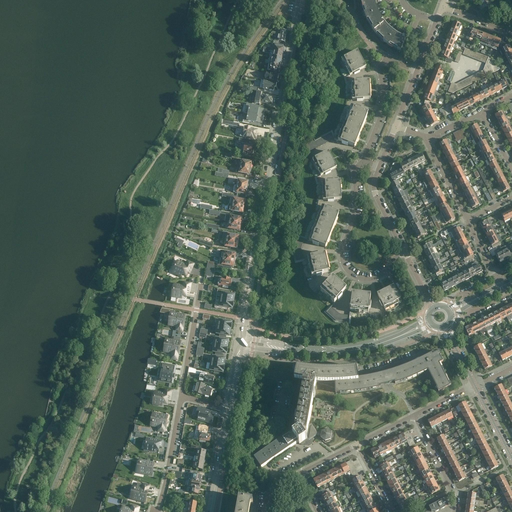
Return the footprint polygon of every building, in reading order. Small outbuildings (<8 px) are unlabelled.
[(360,0),(362,5),(363,5),(366,13),(364,14),(367,21),(368,20),(373,28),(372,29),(376,34),(378,33),(384,40),(383,41),(389,45),(390,44),(398,48),(397,50),(401,51),(405,40),(403,39),(402,39),(403,38),(397,34),(391,30),(387,26),(383,21),(379,15),(377,9),(375,3),(374,0),(360,0)] [(452,26),(452,28),(459,31),(461,25),(454,22),(452,26)] [(457,36),(459,31),(452,28),(451,30),(449,33),(457,36)] [(475,39),(478,32),(477,31),(473,30),(472,30),(470,35),(469,37),(470,37),(475,39)] [(481,41),(484,34),(480,33),(478,32),(475,39),(481,41)] [(454,42),(457,36),(449,33),(448,37),(447,39),(454,42)] [(487,44),(489,36),(488,36),(488,35),(484,34),(481,41),(487,44)] [(285,42),(286,37),(275,35),(275,36),(276,37),(276,40),(273,41),(273,44),(276,45),(277,45),(278,45),(279,41),(285,42)] [(493,46),(496,39),(491,37),(489,36),(487,44),(493,46)] [(452,48),(454,42),(447,39),(446,41),(445,45),(452,48)] [(501,41),(496,39),(493,46),(498,48),(497,50),(500,51),(504,42),(501,41)] [(506,44),(504,42),(500,51),(502,56),(505,54),(511,51),(511,49),(509,45),(508,46),(506,44)] [(278,45),(277,45),(276,45),(276,46),(275,46),(274,47),(274,50),(264,48),(263,50),(267,51),(267,50),(270,51),(270,52),(283,54),(284,48),(281,48),(281,46),(278,45)] [(450,53),(452,48),(445,45),(443,48),(443,49),(443,50),(450,53)] [(282,59),(283,54),(270,52),(270,51),(267,50),(267,51),(263,50),(263,53),(273,54),(272,57),(271,57),(271,58),(272,58),(272,57),(282,59)] [(448,59),(450,53),(443,50),(442,52),(440,56),(446,58),(445,61),(451,63),(452,60),(450,60),(448,59)] [(344,68),(343,69),(344,69),(344,70),(345,71),(346,72),(347,73),(348,75),(344,77),(346,84),(350,84),(350,86),(350,88),(350,89),(350,90),(350,91),(350,92),(350,93),(350,94),(350,95),(351,97),(351,101),(357,100),(357,102),(363,102),(363,100),(370,100),(370,95),(370,86),(369,86),(369,81),(362,82),(362,80),(356,81),(356,82),(347,82),(346,78),(354,74),(354,75),(360,72),(359,71),(366,68),(364,64),(360,55),(359,55),(357,51),(351,55),(350,53),(345,56),(345,57),(341,60),(344,64),(342,65),(343,66),(343,67),(344,68)] [(280,67),(282,59),(272,57),(272,58),(271,58),(270,60),(269,60),(268,65),(280,67)] [(491,59),(488,58),(486,64),(483,71),(486,76),(497,71),(491,59)] [(279,73),(280,67),(268,65),(267,70),(269,71),(272,72),(271,73),(277,74),(277,72),(279,73)] [(444,65),(443,65),(442,68),(437,65),(435,69),(435,71),(442,74),(444,68),(448,70),(450,67),(444,65)] [(440,79),(442,74),(435,71),(434,73),(432,77),(440,79)] [(260,78),(260,79),(275,82),(275,79),(278,80),(279,75),(262,72),(261,72),(262,73),(261,78),(260,78)] [(442,80),(440,79),(432,77),(431,80),(430,82),(440,86),(442,80)] [(277,83),(261,80),(260,84),(264,84),(263,89),(266,90),(269,91),(269,90),(274,91),(275,86),(276,87),(277,83)] [(497,81),(498,83),(501,90),(507,87),(504,81),(501,82),(499,80),(497,81)] [(437,92),(440,86),(430,82),(430,84),(429,84),(428,88),(437,92)] [(459,91),(456,85),(452,83),(451,86),(448,92),(452,94),(459,91)] [(496,93),(501,90),(498,83),(493,86),(496,93)] [(491,96),(496,93),(493,86),(490,88),(489,86),(487,88),(491,96)] [(491,96),(487,88),(486,87),(481,89),(482,92),(485,98),(491,96)] [(435,97),(437,92),(428,88),(426,92),(427,92),(426,94),(433,96),(435,97)] [(480,101),(485,98),(482,92),(477,94),(480,101)] [(431,102),(433,96),(426,94),(425,95),(424,99),(425,100),(431,102)] [(475,104),(480,101),(477,94),(471,97),(475,104)] [(260,102),(262,102),(271,104),(272,103),(273,102),(272,101),(273,97),(271,96),(263,95),(262,98),(260,98),(260,102)] [(469,106),(475,104),(471,97),(466,100),(469,106)] [(431,103),(431,102),(425,100),(423,108),(422,109),(423,112),(422,112),(423,115),(424,115),(432,111),(429,105),(430,102),(431,103)] [(459,112),(464,109),(461,102),(460,100),(454,103),(455,105),(459,112)] [(464,109),(469,106),(466,100),(461,102),(464,109)] [(247,104),(245,113),(263,117),(265,110),(259,109),(259,106),(247,104)] [(459,112),(455,105),(450,108),(452,113),(453,115),(459,112)] [(348,145),(354,147),(356,143),(357,144),(360,135),(360,134),(363,127),(367,118),(366,118),(368,113),(361,111),(362,110),(356,107),(356,109),(350,106),(348,110),(348,111),(347,113),(346,114),(346,115),(345,116),(345,117),(345,119),(345,120),(342,127),(341,128),(340,129),(340,130),(339,131),(339,132),(339,133),(338,134),(338,135),(338,136),(337,139),(336,138),(332,131),(303,145),(307,153),(334,139),(334,140),(342,143),(342,144),(348,146),(348,145)] [(435,117),(432,111),(424,115),(426,117),(425,118),(426,121),(427,120),(435,117)] [(495,115),(498,121),(504,117),(502,112),(495,115)] [(262,124),(263,117),(245,113),(243,123),(258,127),(259,124),(262,124)] [(437,116),(435,117),(427,120),(429,123),(428,124),(429,126),(430,126),(431,126),(433,126),(432,125),(440,121),(439,120),(437,116)] [(506,116),(504,117),(498,121),(500,126),(507,123),(509,122),(506,116)] [(510,128),(507,123),(500,126),(503,131),(510,128)] [(470,128),(473,133),(479,130),(477,125),(470,128)] [(256,138),(257,130),(252,130),(253,129),(245,127),(244,129),(242,128),(240,137),(243,137),(252,139),(252,138),(256,138)] [(482,136),(479,130),(473,133),(476,139),(482,136)] [(482,136),(476,139),(473,140),(476,145),(478,144),(485,141),(482,136)] [(251,144),(251,141),(239,138),(239,142),(245,144),(243,152),(243,154),(247,155),(248,153),(253,154),(255,145),(254,144),(251,144)] [(439,144),(442,149),(451,145),(448,139),(439,144)] [(488,146),(485,141),(478,144),(481,150),(488,146)] [(454,150),(451,145),(442,149),(445,154),(451,151),(454,150)] [(491,152),(488,146),(481,150),(484,155),(491,152)] [(454,156),(451,151),(445,154),(448,160),(454,156)] [(319,245),(325,248),(330,236),(334,227),(338,218),(337,218),(339,214),(332,211),(333,210),(327,208),(326,209),(318,206),(319,201),(328,201),(328,202),(334,202),(334,201),(341,200),(341,196),(341,186),(340,186),(340,182),(333,182),(333,181),(327,181),(327,182),(318,183),(317,178),(325,174),(325,176),(331,173),(330,172),(336,168),(334,164),(335,164),(331,155),(330,156),(328,152),(322,155),(321,154),(316,157),(316,158),(311,161),(313,164),(313,165),(313,166),(313,167),(314,168),(314,169),(315,170),(316,171),(317,172),(317,173),(318,175),(315,177),(316,185),(321,185),(321,187),(321,188),(321,189),(321,190),(320,191),(320,192),(321,193),(321,194),(321,195),(321,196),(322,197),(322,199),(317,199),(316,207),(320,209),(319,211),(318,212),(318,213),(317,214),(317,215),(316,216),(316,218),(316,219),(316,220),(313,228),(312,228),(312,229),(311,230),(311,231),(310,232),(310,233),(309,234),(309,235),(309,236),(309,237),(308,239),(297,235),(292,249),(295,263),(307,261),(307,263),(307,264),(307,265),(307,267),(307,268),(308,269),(308,270),(308,271),(309,272),(309,273),(310,277),(316,276),(317,277),(323,275),(322,274),(329,273),(328,268),(329,268),(326,259),(325,255),(318,256),(318,255),(312,256),(312,258),(303,260),(301,251),(301,248),(304,240),(313,243),(313,244),(318,247),(319,245)] [(493,157),(491,152),(484,155),(487,160),(493,157)] [(418,156),(416,157),(420,164),(425,161),(422,154),(418,156)] [(457,162),(454,156),(448,160),(450,165),(457,162)] [(420,164),(416,157),(415,158),(414,158),(411,160),(414,167),(420,164)] [(496,162),(493,157),(487,160),(489,166),(496,162)] [(239,160),(238,166),(251,169),(252,166),(251,166),(252,165),(251,164),(252,162),(241,160),(239,160)] [(414,167),(411,160),(407,161),(407,162),(406,163),(409,170),(414,167)] [(460,167),(457,162),(450,165),(453,171),(460,167)] [(499,168),(496,162),(489,166),(492,171),(499,168)] [(409,170),(406,163),(404,163),(400,165),(402,169),(404,172),(409,170)] [(251,172),(251,169),(238,166),(237,173),(239,173),(249,175),(250,172),(251,172)] [(462,166),(460,167),(453,171),(456,176),(462,172),(465,171),(462,166)] [(501,173),(499,168),(492,171),(495,176),(501,173)] [(406,176),(404,172),(402,169),(390,175),(394,183),(397,181),(406,176)] [(430,171),(424,174),(423,175),(422,176),(423,178),(425,177),(426,180),(433,176),(430,171)] [(466,175),(464,176),(462,172),(456,176),(458,181),(465,178),(467,177),(466,175)] [(504,178),(501,173),(495,176),(497,182),(504,178)] [(436,182),(433,176),(426,180),(429,185),(436,182)] [(468,183),(465,178),(458,181),(461,187),(468,183)] [(507,183),(504,178),(497,182),(500,187),(507,183)] [(235,180),(234,186),(248,188),(248,186),(248,182),(238,180),(235,180)] [(400,186),(397,181),(394,183),(390,185),(392,188),(393,190),(400,186)] [(438,187),(436,182),(429,185),(432,190),(438,187)] [(471,189),(468,183),(461,187),(464,192),(471,189)] [(507,183),(500,187),(498,188),(499,190),(501,189),(503,192),(510,189),(507,183)] [(247,192),(248,188),(234,186),(233,193),(236,193),(246,195),(246,193),(247,193),(247,192)] [(403,192),(400,186),(393,190),(394,192),(396,196),(403,192)] [(438,187),(432,190),(430,192),(432,197),(435,196),(441,192),(438,187)] [(473,194),(471,189),(464,192),(467,197),(473,194)] [(406,197),(403,192),(396,196),(397,199),(398,199),(398,201),(406,197)] [(444,198),(441,192),(435,196),(437,201),(444,198)] [(476,199),(473,194),(467,197),(469,203),(476,199)] [(242,200),(237,199),(237,197),(230,195),(229,198),(231,198),(230,204),(232,205),(244,207),(245,204),(244,204),(245,201),(244,201),(242,200)] [(411,208),(406,197),(398,201),(399,202),(403,210),(404,211),(411,208)] [(444,198),(437,201),(435,202),(438,208),(440,206),(447,203),(444,198)] [(478,198),(476,199),(469,203),(472,208),(478,205),(479,206),(482,205),(478,198)] [(449,208),(447,203),(440,206),(443,212),(449,208)] [(244,210),(244,207),(232,205),(231,208),(232,209),(231,211),(240,213),(242,213),(242,214),(243,214),(243,210),(244,210)] [(413,207),(411,208),(404,211),(405,213),(407,217),(414,213),(415,212),(413,207)] [(449,208),(443,212),(440,213),(443,218),(452,214),(449,208)] [(510,219),(506,212),(501,215),(505,222),(510,219)] [(416,219),(414,213),(407,217),(408,220),(409,220),(410,224),(412,228),(419,224),(421,223),(418,218),(416,219)] [(455,219),(452,214),(443,218),(444,221),(446,224),(455,219)] [(241,222),(242,219),(228,216),(227,222),(229,223),(241,225),(242,222),(241,222)] [(489,220),(487,221),(480,224),(483,230),(490,226),(492,225),(489,220)] [(241,225),(229,223),(228,229),(238,231),(240,231),(240,228),(241,228),(241,225)] [(422,229),(419,224),(412,228),(414,231),(415,233),(422,229)] [(493,231),(490,226),(483,230),(486,235),(493,231)] [(453,238),(455,237),(462,234),(459,228),(450,233),(453,238)] [(423,231),(422,229),(415,233),(416,234),(417,238),(425,235),(426,234),(425,230),(423,231)] [(495,237),(493,231),(486,235),(489,240),(495,237)] [(238,242),(239,239),(238,239),(239,236),(228,234),(228,233),(224,232),(222,239),(226,240),(238,242)] [(465,239),(462,234),(455,237),(458,243),(465,239)] [(498,242),(495,237),(489,240),(491,246),(492,246),(497,243),(498,242)] [(468,244),(465,239),(458,243),(456,244),(459,249),(461,248),(468,244)] [(238,246),(238,242),(226,240),(225,244),(226,245),(225,247),(235,249),(237,249),(237,246),(238,246)] [(424,251),(425,253),(434,248),(431,242),(422,247),(424,251)] [(471,250),(468,244),(461,248),(464,253),(471,250)] [(510,255),(511,254),(511,252),(509,246),(506,248),(507,249),(502,252),(506,260),(507,259),(508,259),(511,257),(510,255)] [(427,258),(436,253),(437,253),(434,248),(425,253),(426,254),(427,258)] [(473,255),(471,250),(464,253),(462,254),(464,260),(466,259),(473,255)] [(506,260),(502,252),(501,250),(498,251),(499,253),(496,255),(500,263),(504,261),(506,260)] [(224,255),(223,254),(222,258),(235,261),(236,258),(235,257),(236,254),(224,252),(224,255)] [(430,263),(438,260),(439,259),(436,253),(427,258),(429,262),(430,262),(430,263)] [(235,264),(235,261),(222,258),(222,263),(222,265),(231,267),(233,267),(234,264),(235,264)] [(433,269),(440,265),(438,260),(430,263),(431,265),(433,269)] [(190,274),(194,265),(187,262),(186,265),(178,262),(173,273),(181,277),(182,275),(186,276),(187,273),(190,274)] [(471,265),(473,268),(476,275),(477,275),(476,275),(478,274),(482,272),(477,262),(471,265)] [(207,269),(205,276),(213,277),(215,267),(208,264),(207,269)] [(443,270),(440,265),(433,269),(436,274),(443,270)] [(473,277),(476,275),(473,268),(467,271),(471,278),(473,277)] [(466,280),(462,273),(461,271),(456,274),(457,276),(460,283),(462,282),(466,280)] [(469,278),(471,278),(467,271),(462,273),(466,280),(469,279),(469,278)] [(459,283),(460,283),(457,276),(451,279),(455,286),(460,284),(459,283)] [(218,284),(231,287),(232,280),(230,279),(222,278),(222,280),(219,279),(219,282),(218,284)] [(364,315),(368,315),(369,309),(370,309),(371,303),(370,303),(371,296),(366,295),(357,293),(357,294),(352,294),(351,300),(350,300),(349,306),(351,307),(349,316),(341,315),(340,315),(338,313),(331,307),(337,301),(338,301),(343,297),(342,296),(346,291),(343,287),(336,281),(332,278),(328,283),(327,283),(323,287),(324,288),(320,293),(323,295),(323,297),(324,298),(325,299),(326,299),(327,300),(328,301),(329,302),(330,302),(332,304),(324,313),(335,323),(350,325),(352,313),(354,313),(355,314),(356,314),(357,314),(359,315),(360,315),(362,315),(363,315),(364,315)] [(452,287),(455,286),(451,279),(446,282),(449,289),(452,287)] [(449,289),(446,282),(443,283),(441,284),(442,288),(441,288),(441,289),(442,290),(442,291),(443,292),(444,291),(449,289)] [(186,297),(187,293),(189,294),(191,284),(184,283),(183,286),(175,285),(173,297),(182,299),(182,296),(186,297)] [(386,312),(390,310),(391,310),(393,309),(394,309),(395,308),(396,308),(397,307),(398,306),(398,304),(402,302),(400,298),(401,298),(398,292),(397,293),(394,287),(390,288),(381,292),(381,293),(377,295),(380,301),(379,302),(382,307),(383,307),(386,312)] [(232,291),(218,288),(216,299),(234,302),(235,296),(231,296),(232,291)] [(233,303),(234,302),(216,299),(215,308),(229,310),(229,306),(233,307),(233,306),(234,303),(233,303)] [(511,314),(508,307),(508,306),(504,308),(504,309),(503,310),(507,317),(511,314)] [(507,317),(503,310),(502,309),(499,311),(499,312),(498,313),(501,320),(507,317)] [(501,320),(498,313),(497,312),(494,313),(494,315),(492,315),(496,323),(497,325),(502,322),(501,320)] [(182,332),(184,319),(185,315),(173,313),(171,326),(177,327),(176,330),(182,332)] [(496,323),(492,315),(492,314),(488,316),(488,317),(487,318),(490,325),(496,323)] [(490,325),(487,318),(486,317),(483,319),(483,320),(481,321),(485,328),(486,331),(489,330),(487,327),(490,325)] [(219,322),(217,322),(216,327),(231,329),(231,328),(232,325),(231,325),(232,324),(228,323),(229,322),(227,321),(223,321),(219,320),(219,322)] [(485,328),(481,321),(481,320),(478,322),(478,323),(476,324),(480,331),(485,328)] [(480,331),(476,324),(475,323),(472,324),(472,326),(471,326),(470,325),(470,326),(474,334),(480,331)] [(474,334),(470,326),(470,327),(469,327),(468,327),(464,328),(467,333),(464,334),(471,348),(475,346),(470,336),(474,334)] [(230,335),(231,329),(216,327),(215,334),(220,335),(219,337),(226,338),(227,334),(230,335)] [(225,342),(226,338),(219,337),(219,339),(214,338),(213,345),(228,348),(228,342),(225,342)] [(172,359),(177,360),(179,350),(181,342),(175,341),(174,341),(169,340),(166,352),(173,354),(172,359)] [(227,349),(228,348),(213,345),(212,352),(216,353),(215,355),(223,356),(223,352),(227,353),(227,352),(228,349),(227,349)] [(474,348),(476,354),(484,350),(481,345),(474,348)] [(486,355),(484,350),(476,354),(479,359),(486,355)] [(301,379),(304,380),(316,382),(320,382),(326,382),(331,382),(335,382),(336,393),(340,393),(340,392),(346,392),(346,393),(355,392),(355,391),(361,390),(361,391),(369,390),(369,389),(375,388),(376,389),(380,388),(395,384),(401,382),(401,381),(406,379),(407,380),(417,375),(417,374),(423,372),(423,373),(428,370),(437,388),(437,389),(439,392),(451,386),(451,385),(450,386),(448,383),(449,383),(447,378),(446,378),(444,376),(445,375),(443,370),(442,371),(441,368),(442,368),(439,363),(443,361),(442,361),(441,359),(442,358),(440,356),(441,355),(439,352),(433,355),(432,354),(433,353),(427,356),(422,358),(417,361),(412,363),(407,365),(402,367),(397,369),(393,371),(392,371),(377,375),(372,376),(368,377),(365,377),(360,378),(358,378),(357,371),(357,369),(357,368),(354,368),(350,368),(346,369),(342,369),(338,369),(335,369),(332,369),(326,369),(323,369),(319,369),(315,369),(311,368),(307,368),(303,367),(299,366),(296,366),(296,367),(295,369),(296,370),(295,374),(294,377),(301,378),(301,379)] [(502,361),(508,358),(504,352),(499,354),(502,361)] [(222,360),(223,356),(215,355),(215,357),(211,356),(210,363),(224,366),(225,360),(222,360)] [(489,361),(486,355),(479,359),(482,364),(489,361)] [(492,366),(489,361),(482,364),(485,370),(492,366)] [(210,363),(209,370),(214,371),(214,373),(219,374),(220,372),(220,371),(223,371),(224,370),(225,367),(224,367),(224,366),(210,363)] [(160,381),(171,383),(173,374),(175,374),(176,366),(170,365),(169,366),(163,365),(160,381)] [(266,369),(264,378),(300,384),(301,379),(301,378),(294,377),(295,374),(266,369)] [(199,381),(213,384),(213,383),(214,383),(214,381),(214,377),(208,376),(209,376),(205,375),(205,373),(202,372),(201,375),(200,374),(199,381)] [(316,383),(316,382),(304,380),(303,384),(299,403),(295,429),(254,458),(254,459),(261,468),(287,450),(298,442),(299,444),(301,443),(302,444),(308,445),(309,445),(308,445),(311,443),(312,439),(316,436),(317,435),(321,436),(320,438),(321,438),(320,440),(321,440),(323,441),(323,442),(324,441),(325,441),(327,441),(327,442),(330,441),(330,440),(331,439),(331,438),(333,438),(333,435),(332,435),(332,433),(331,432),(332,431),(329,429),(328,430),(327,429),(326,430),(325,428),(322,430),(323,431),(321,432),(321,433),(320,433),(317,432),(311,424),(310,425),(309,424),(316,383)] [(212,390),(210,389),(204,388),(205,385),(197,383),(194,393),(202,395),(203,394),(210,396),(212,390)] [(494,388),(497,394),(504,390),(501,385),(494,388)] [(170,401),(172,391),(165,390),(164,393),(156,392),(153,404),(162,406),(163,404),(167,404),(167,400),(170,401)] [(507,396),(504,390),(497,394),(500,399),(507,396)] [(510,401),(507,396),(500,399),(503,405),(510,401)] [(511,406),(511,405),(510,401),(503,405),(505,410),(511,406)] [(458,406),(461,411),(468,408),(465,402),(458,406)] [(211,424),(214,415),(209,414),(209,411),(211,411),(198,408),(196,416),(198,417),(197,420),(211,424)] [(471,413),(468,408),(461,411),(464,417),(471,413)] [(450,410),(444,413),(447,419),(453,416),(450,410)] [(447,419),(444,413),(439,416),(442,422),(447,419)] [(474,418),(471,413),(464,417),(466,422),(474,418)] [(166,420),(167,416),(155,414),(153,426),(159,427),(158,431),(164,432),(167,420),(166,420)] [(442,422),(439,416),(433,418),(437,425),(442,422)] [(437,425),(433,418),(428,421),(431,428),(437,425)] [(476,424),(474,418),(466,422),(469,427),(476,424)] [(479,429),(476,424),(469,427),(472,433),(479,429)] [(199,436),(200,437),(200,440),(209,442),(209,441),(210,441),(211,439),(210,438),(210,435),(206,435),(207,433),(208,427),(199,426),(198,431),(200,432),(200,433),(199,433),(199,436)] [(482,434),(479,429),(472,433),(475,438),(482,434)] [(404,437),(403,434),(398,437),(402,444),(407,442),(406,439),(404,437)] [(484,440),(482,434),(475,438),(477,443),(484,440)] [(437,439),(440,444),(446,441),(443,435),(437,439)] [(402,444),(398,437),(392,439),(396,447),(402,444)] [(162,447),(163,441),(148,438),(145,451),(154,452),(155,450),(159,451),(159,447),(162,447)] [(396,447),(392,439),(387,442),(391,450),(396,447)] [(487,445),(484,440),(477,443),(480,449),(487,445)] [(449,446),(446,441),(440,444),(442,449),(449,446)] [(391,450),(387,442),(382,445),(386,453),(391,450)] [(386,453),(382,445),(376,448),(380,456),(386,453)] [(490,450),(487,445),(480,449),(483,454),(490,450)] [(452,451),(449,446),(442,449),(445,455),(452,451)] [(420,453),(419,450),(418,448),(418,447),(416,448),(409,452),(410,452),(412,457),(420,453)] [(380,456),(376,448),(374,449),(374,448),(371,450),(375,459),(375,458),(380,456)] [(200,450),(198,450),(198,449),(196,457),(205,458),(205,457),(206,457),(206,454),(205,454),(206,451),(200,450)] [(493,456),(490,450),(483,454),(486,459),(493,456)] [(454,457),(452,451),(445,455),(448,460),(454,457)] [(423,458),(420,453),(412,457),(415,462),(423,458)] [(495,461),(493,456),(486,459),(488,465),(495,461)] [(457,462),(454,457),(448,460),(451,465),(457,462)] [(426,464),(423,458),(415,462),(418,468),(426,464)] [(498,466),(495,461),(488,465),(491,470),(498,466)] [(152,463),(147,462),(146,466),(146,470),(145,470),(144,474),(157,477),(159,464),(153,463),(152,463)] [(460,467),(457,462),(451,465),(453,471),(460,467)] [(348,468),(347,466),(346,463),(345,463),(340,466),(344,474),(350,472),(350,471),(348,468)] [(382,472),(390,468),(387,463),(379,467),(382,472)] [(429,469),(426,464),(418,468),(421,473),(429,469)] [(344,474),(340,466),(335,469),(339,477),(344,474)] [(462,473),(460,467),(453,471),(456,476),(462,473)] [(385,478),(393,474),(390,468),(382,472),(385,478)] [(339,477),(335,469),(329,472),(334,480),(339,477)] [(431,474),(429,469),(421,473),(423,478),(431,474)] [(334,480),(329,472),(324,474),(328,482),(331,481),(332,482),(334,481),(334,480)] [(465,478),(462,473),(456,476),(459,482),(465,478)] [(202,476),(198,475),(190,474),(189,480),(200,482),(202,476)] [(328,482),(324,474),(319,477),(323,485),(328,482)] [(387,483),(396,479),(393,474),(385,478),(387,483)] [(434,480),(431,474),(423,478),(426,484),(434,480)] [(496,479),(498,484),(506,481),(503,475),(496,479)] [(323,485),(319,477),(317,478),(313,480),(312,481),(313,483),(315,483),(318,488),(319,487),(323,485)] [(352,481),(355,486),(363,482),(360,477),(352,481)] [(390,489),(398,484),(396,479),(387,483),(390,489)] [(200,485),(200,482),(189,480),(188,486),(190,487),(199,488),(200,488),(201,485),(200,485)] [(437,485),(434,480),(426,484),(429,489),(437,485)] [(508,486),(506,481),(498,484),(501,490),(508,486)] [(366,488),(363,482),(355,486),(358,492),(366,488)] [(146,498),(149,486),(143,485),(138,483),(137,487),(136,487),(135,491),(134,495),(133,499),(144,502),(145,498),(146,498)] [(401,490),(398,484),(390,489),(393,494),(401,490)] [(439,490),(437,485),(429,489),(431,494),(431,495),(440,490),(439,490)] [(511,491),(508,486),(501,490),(504,495),(511,491)] [(368,493),(366,488),(358,492),(360,497),(368,493)] [(404,495),(401,490),(393,494),(396,499),(404,495)] [(322,497),(325,502),(333,498),(330,492),(323,496),(322,496),(322,497)] [(371,498),(368,493),(360,497),(363,502),(371,498)] [(407,500),(404,495),(396,499),(398,505),(407,500)] [(250,511),(252,504),(253,504),(253,500),(239,497),(236,511),(250,511)] [(336,503),(333,498),(325,502),(327,507),(336,503)] [(371,498),(363,502),(360,504),(363,509),(366,508),(374,503),(371,498)] [(445,498),(437,502),(441,510),(449,505),(445,498)] [(409,506),(407,500),(398,505),(401,510),(410,506),(409,506)] [(196,511),(197,503),(190,502),(189,503),(185,502),(182,511),(196,511),(197,511),(196,511)] [(435,511),(441,510),(437,502),(429,506),(432,511),(435,511)] [(330,511),(338,508),(336,503),(327,507),(329,511),(330,511)] [(370,511),(377,509),(374,503),(366,508),(368,511),(370,511)]
